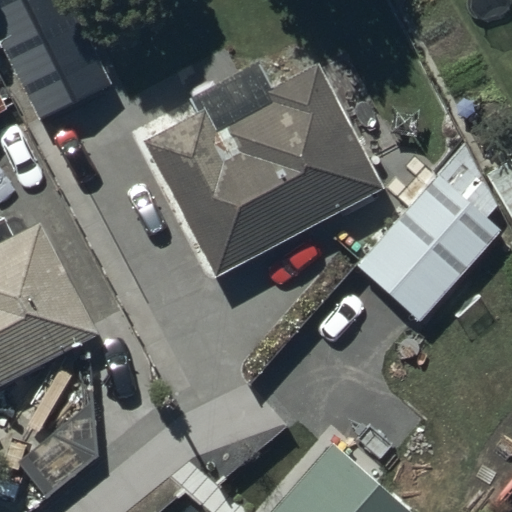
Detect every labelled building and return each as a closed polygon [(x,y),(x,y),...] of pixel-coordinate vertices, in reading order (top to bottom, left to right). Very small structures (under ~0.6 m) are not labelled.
[(72,0),(0,0),(0,38),(37,113),(110,76),(72,0)] [(142,114),(202,234),(363,155),(309,47),(224,89),(235,110),(202,127),(185,93),(142,114)] [(499,195),(448,151),(356,256),(421,314),(500,223),(486,210),(499,195)] [(511,151),(489,164),(511,207),(511,151)] [(0,336),(82,295),(29,191),(0,205),(0,336)] [(96,449),(90,395),(18,451),(47,487),(96,449)] [(241,511),(387,511),(407,492),(328,419),(241,511)]
